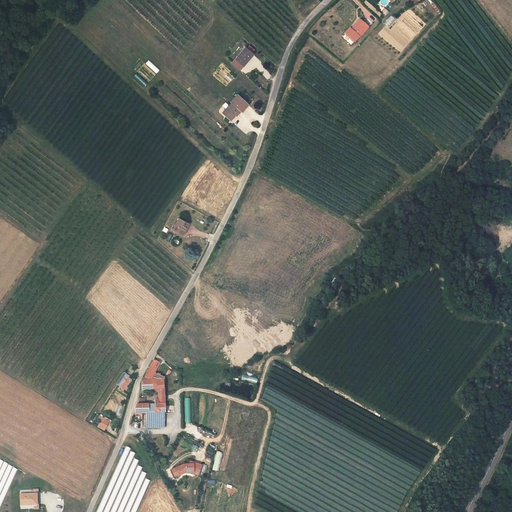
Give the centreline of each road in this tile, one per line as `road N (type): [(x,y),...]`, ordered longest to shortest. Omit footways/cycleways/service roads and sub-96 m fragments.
road 1 (unclassified): [(87,511),(140,372),(243,181),(290,48),(329,0)]
road 2 (track): [(183,389),(251,403),(267,360),(277,357)]
